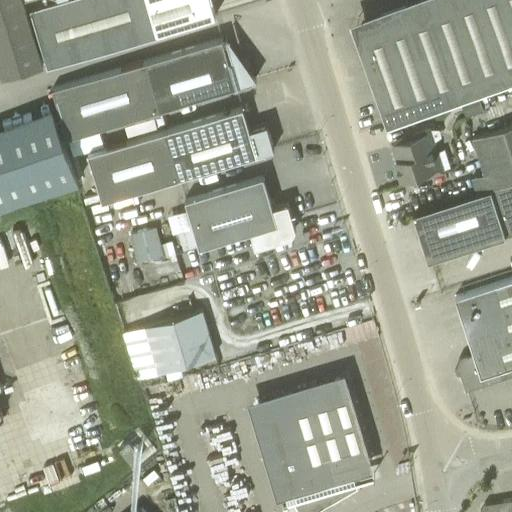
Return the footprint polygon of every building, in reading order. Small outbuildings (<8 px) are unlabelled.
[(48,65),(157,32),(216,14),(211,0),(56,0),(30,8),(48,65)] [(511,0),(421,0),(359,22),(362,28),(357,30),(365,54),(370,52),(394,119),(511,76),(511,0)] [(67,135),(159,107),(253,78),(257,76),(249,65),(251,64),(247,54),(229,59),(222,36),(52,88),(67,135)] [(478,96),(461,103),(467,118),(484,111),(478,96)] [(0,123),(0,207),(78,179),(52,105),(0,123)] [(88,152),(103,199),(274,147),(267,122),(250,127),(243,105),(88,152)] [(477,192),(511,180),(511,123),(473,136),(485,172),(472,176),(477,192)] [(413,174),(419,177),(438,171),(434,153),(435,153),(429,128),(410,134),(411,137),(399,141),(397,145),(401,158),(396,160),(402,177),(413,174)] [(251,230),(255,245),(292,234),(296,227),(288,200),(273,205),(264,174),(186,198),(200,245),(251,230)] [(428,259),(511,232),(511,180),(477,192),(413,212),(428,259)] [(139,260),(162,254),(155,226),(131,231),(139,260)] [(466,389),(504,376),(511,373),(511,276),(456,295),(474,352),(463,356),(458,366),(466,389)] [(201,306),(144,324),(158,370),(215,352),(201,306)] [(319,398),(300,404),(297,395),(263,404),(288,492),(296,490),(297,495),(292,496),(301,511),(309,511),(358,484),(352,463),(371,457),(348,380),(316,390),(319,398)] [(133,462),(142,455),(129,439),(120,447),(133,462)] [(511,511),(511,498),(486,502),(481,509),(480,511),(511,511)]
